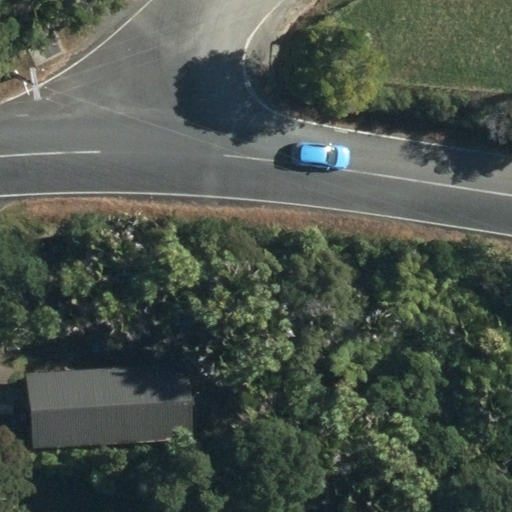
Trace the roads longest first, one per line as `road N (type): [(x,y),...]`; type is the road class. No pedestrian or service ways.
road 1 (unclassified): [(511,194),(155,154)]
road 2 (unclassified): [(228,0),(193,51),(155,154)]
road 3 (unclassified): [(155,154),(0,160)]
